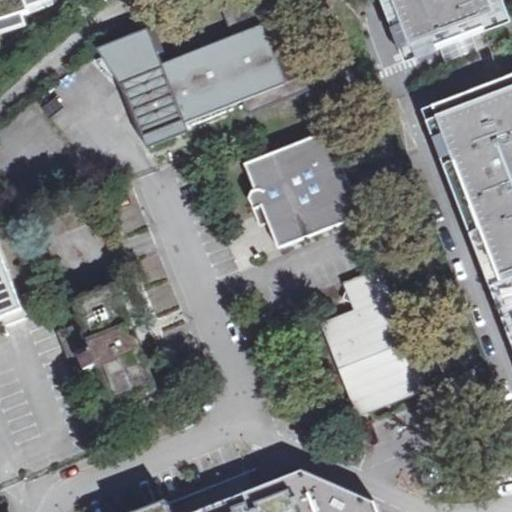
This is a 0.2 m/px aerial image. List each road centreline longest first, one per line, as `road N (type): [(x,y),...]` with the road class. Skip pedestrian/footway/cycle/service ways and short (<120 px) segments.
road 1 (residential): [(511,364),(383,46)]
road 2 (residential): [(143,168),(162,193),(247,428)]
road 3 (residential): [(247,428),(60,496),(52,511)]
road 4 (residential): [(247,428),(430,511)]
road 5 (residential): [(0,107),(90,29),(138,0)]
road 6 (unknown): [(407,105),(488,70),(500,31)]
